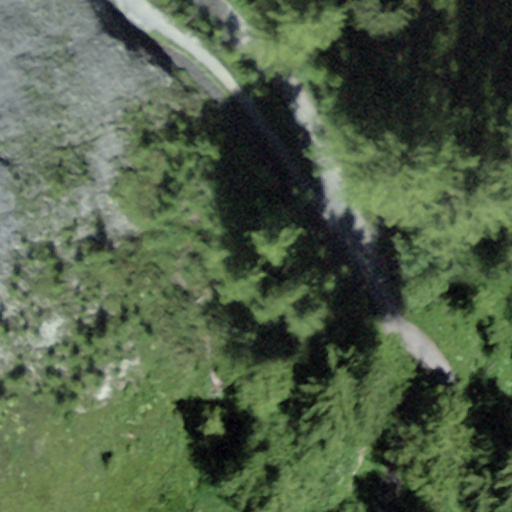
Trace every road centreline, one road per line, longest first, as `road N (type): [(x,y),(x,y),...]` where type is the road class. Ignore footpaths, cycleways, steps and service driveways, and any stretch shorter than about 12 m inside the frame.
road 1 (track): [(207,0),(277,68),(360,249)]
road 2 (track): [(373,511),(382,450),(360,249)]
